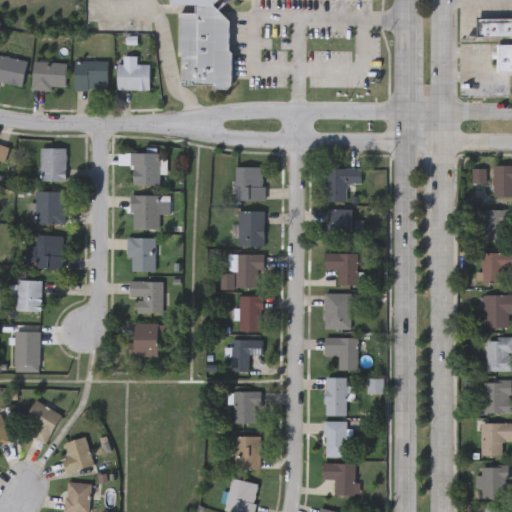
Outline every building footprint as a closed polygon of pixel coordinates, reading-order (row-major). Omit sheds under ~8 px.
[(170,0),(171,6),(192,6),(192,15),(178,15),(179,88),(228,88),(227,0),(170,0)] [(511,35),(476,35),(476,17),(511,17),(511,35)] [(511,44),(511,72),(495,72),(495,44),(511,44)] [(22,87),(0,81),(0,55),(28,62),(22,87)] [(104,61),(104,90),(72,90),(72,61),(104,61)] [(34,89),(33,63),(63,62),(64,89),(34,89)] [(147,65),(147,90),(114,90),(114,65),(147,65)] [(0,142),(9,145),(4,162),(0,160),(0,142)] [(40,180),(40,146),(66,146),(66,180),(40,180)] [(114,164),(115,151),(157,151),(156,184),(128,184),(128,164),(114,164)] [(492,164),(511,164),(511,196),(492,196),(492,164)] [(263,166),(263,199),(235,199),(235,166),(263,166)] [(323,200),(323,166),(359,166),(359,182),(345,182),(345,200),(323,200)] [(29,201),(35,201),(35,190),(64,190),(64,223),(29,223),(29,201)] [(166,213),(156,213),(156,228),(127,228),(127,194),(166,194),(166,213)] [(477,222),(477,209),(507,209),(507,241),(484,241),(484,222),(477,222)] [(263,210),(263,245),(238,245),(238,210),(263,210)] [(350,238),(328,238),(328,210),(350,210),(350,238)] [(35,267),(35,234),(63,234),(63,267),(35,267)] [(124,257),(124,236),(152,236),(152,270),(127,270),(127,257),(124,257)] [(356,251),(356,283),(336,283),(336,269),(323,269),(323,251),(356,251)] [(481,282),(481,252),(502,252),(502,282),(481,282)] [(260,253),(260,286),(221,286),(221,272),(229,272),(229,253),(260,253)] [(16,310),(16,279),(41,279),(41,310),(16,310)] [(159,280),(159,312),(133,312),(133,296),(126,296),(126,280),(159,280)] [(323,292),(349,292),(349,327),(323,327),(323,292)] [(238,329),(238,294),(262,294),(262,329),(238,329)] [(480,327),(480,294),(511,294),(511,313),(508,313),(508,327),(480,327)] [(154,355),(132,355),(132,322),(160,322),(160,342),(154,342),(154,355)] [(39,371),(14,371),(14,330),(39,330),(39,371)] [(323,354),(323,336),(356,336),(356,369),(337,369),(337,354),(323,354)] [(511,370),(484,370),(484,337),(511,337),(511,370)] [(263,338),(263,353),(248,353),(248,370),(230,370),(230,338),(263,338)] [(344,376),(344,413),(323,413),(323,376),(344,376)] [(511,379),(511,412),(483,412),(483,379),(511,379)] [(259,389),(259,422),(231,422),(231,389),(259,389)] [(60,415),(44,443),(29,435),(34,426),(22,419),(34,399),(60,415)] [(0,447),(14,444),(6,415),(0,416),(0,447)] [(345,420),(345,455),(323,455),(323,420),(345,420)] [(511,441),(501,441),(501,455),(480,455),(480,422),(511,422),(511,441)] [(259,468),(232,468),(232,434),(259,434),(259,468)] [(67,456),(63,443),(83,436),(92,464),(64,473),(60,458),(67,456)] [(320,478),(320,462),(356,462),(356,494),(333,494),(333,478),(320,478)] [(508,498),(481,498),(481,466),(508,466),(508,498)] [(257,482),(251,511),(234,511),(223,510),(229,477),(257,482)] [(88,482),(88,511),(64,511),(64,482),(88,482)]
